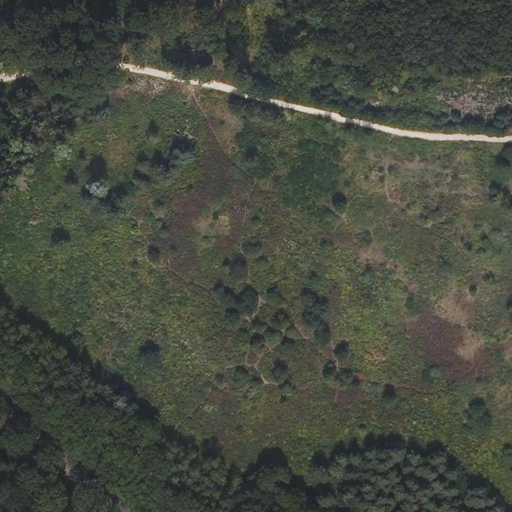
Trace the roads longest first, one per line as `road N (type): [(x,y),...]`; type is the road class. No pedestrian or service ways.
road 1 (track): [(0,79),(101,62),(404,134),(511,144)]
road 2 (unclassified): [(0,402),(122,511)]
